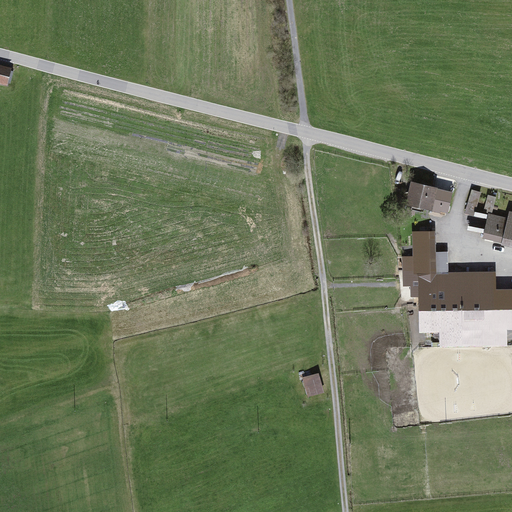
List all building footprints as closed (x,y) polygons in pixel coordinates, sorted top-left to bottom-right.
[(13,72),(0,69),(0,86),(10,89),(13,72)] [(410,186),(407,208),(432,212),(436,190),(410,186)] [(472,186),(467,202),(476,205),(481,189),(472,186)] [(511,215),(490,211),(484,239),(511,245),(511,215)] [(511,271),(419,274),(420,334),(441,333),(441,349),(484,348),(483,303),(511,302),(511,271)] [(326,370),(304,377),(310,398),(333,391),(326,370)]
